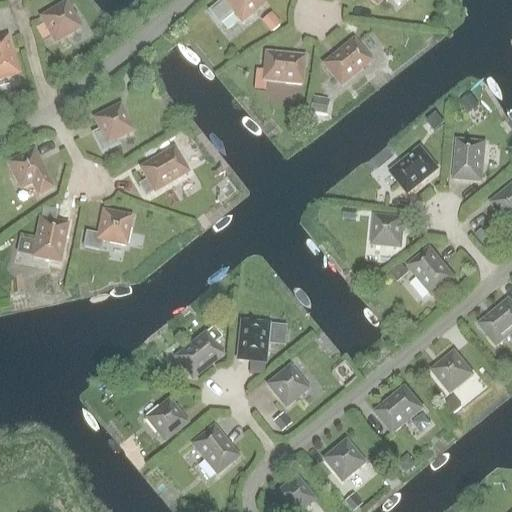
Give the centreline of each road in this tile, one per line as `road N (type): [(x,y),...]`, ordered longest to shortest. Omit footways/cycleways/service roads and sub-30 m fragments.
road 1 (residential): [(276,460),(493,283)]
road 2 (residential): [(49,116),(194,0)]
